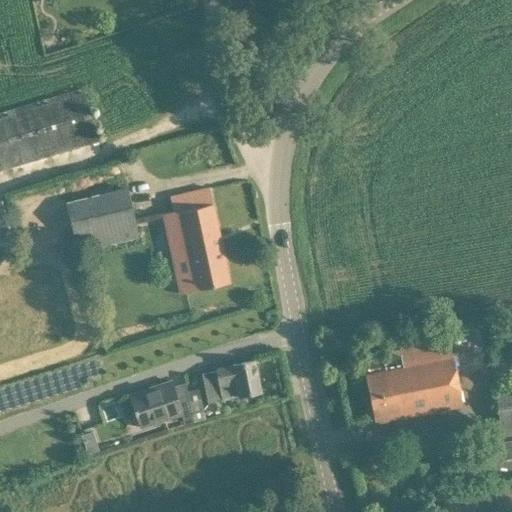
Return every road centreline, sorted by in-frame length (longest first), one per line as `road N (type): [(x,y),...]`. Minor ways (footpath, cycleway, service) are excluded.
road 1 (tertiary): [(335,511),(280,233),(281,158),(286,129),(323,60),(395,0)]
road 2 (unknown): [(293,300),(0,398)]
road 3 (track): [(279,190),(234,121),(209,0)]
